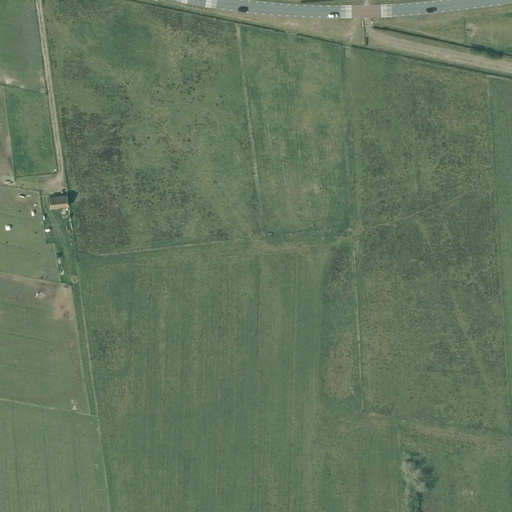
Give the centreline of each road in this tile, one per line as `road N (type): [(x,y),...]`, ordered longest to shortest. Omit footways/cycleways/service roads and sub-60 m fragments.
road 1 (secondary): [(511,0),(366,15),(190,0)]
road 2 (track): [(51,189),(60,167),(37,0)]
